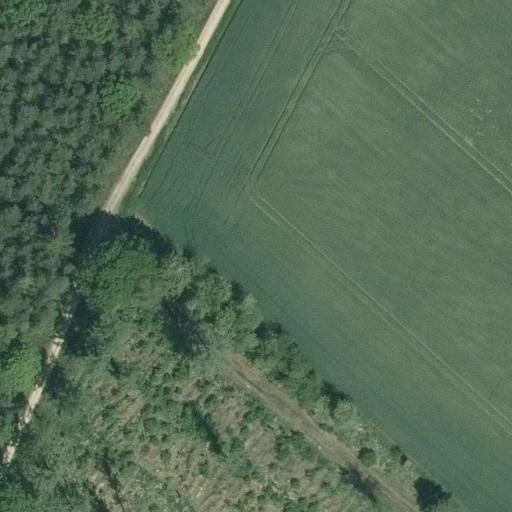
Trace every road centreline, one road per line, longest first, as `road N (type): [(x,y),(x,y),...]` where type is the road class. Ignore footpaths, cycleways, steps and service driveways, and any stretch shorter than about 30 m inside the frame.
road 1 (track): [(0,446),(86,261),(225,0)]
road 2 (track): [(86,261),(384,511)]
